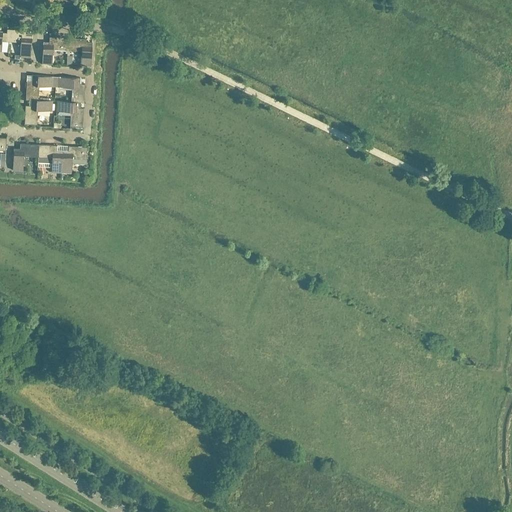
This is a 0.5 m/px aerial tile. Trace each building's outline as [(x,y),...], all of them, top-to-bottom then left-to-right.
[(30,58),(31,36),(26,36),(26,30),(7,29),(7,30),(7,33),(7,42),(21,43),(20,55),(20,57),(30,58)] [(67,51),(68,38),(49,37),(49,42),(43,42),(42,64),(52,64),(53,50),(65,51),(67,51)] [(86,44),(86,39),(68,38),(67,51),(81,52),(80,66),(91,67),(92,45),(86,44)] [(55,87),(56,77),(32,76),(31,82),(26,81),(25,100),(30,101),(38,101),(38,100),(38,87),(55,87)] [(80,78),(56,77),(55,87),(72,88),(71,102),(78,102),(78,103),(83,103),(84,84),(79,84),(80,78)] [(24,125),(37,125),(37,111),(52,111),(52,101),(38,100),(38,101),(30,101),(30,106),(25,106),(24,125)] [(78,108),(78,103),(78,102),(71,102),(57,101),(56,112),(70,112),(70,127),(82,128),(83,109),(78,108)] [(23,157),(38,158),(38,145),(20,144),(20,149),(14,149),(12,171),(23,171),(23,157)] [(61,173),(62,151),(56,151),(57,146),(38,145),(38,158),(38,162),(52,163),(51,173),(61,173)] [(86,164),(87,148),(68,147),(68,152),(62,151),(61,173),(71,174),(72,164),(86,164)]
